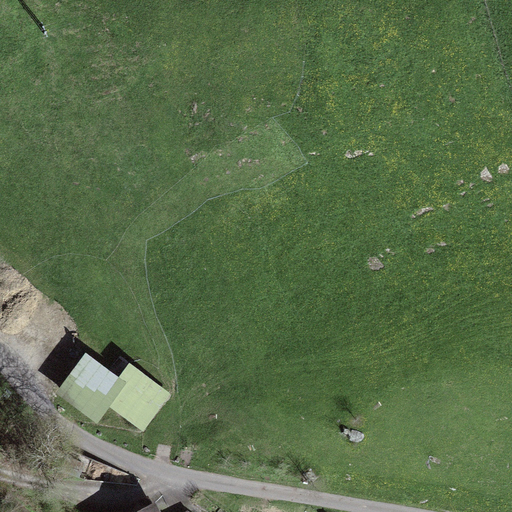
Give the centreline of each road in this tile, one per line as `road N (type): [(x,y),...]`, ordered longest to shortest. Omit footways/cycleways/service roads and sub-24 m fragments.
road 1 (residential): [(0,334),(63,414),(132,470),(391,511)]
road 2 (track): [(163,474),(142,492),(79,488),(0,465)]
